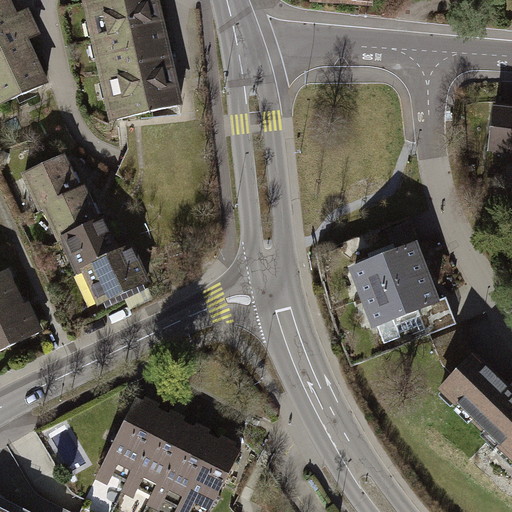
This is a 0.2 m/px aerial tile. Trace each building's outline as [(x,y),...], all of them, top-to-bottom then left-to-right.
[(6,0),(0,0),(0,107),(46,87),(6,0)] [(158,0),(113,0),(87,6),(112,123),(182,108),(158,0)] [(511,112),(494,111),(490,153),(511,155),(511,112)] [(73,153),(23,178),(91,310),(141,284),(73,153)] [(419,242),(348,268),(374,330),(420,312),(429,338),(455,327),(419,242)] [(14,275),(0,282),(0,351),(41,332),(14,275)] [(511,398),(471,362),(436,401),(511,468),(511,398)] [(169,425),(133,407),(103,468),(192,511),(211,511),(238,459),(203,442),(169,425)]
